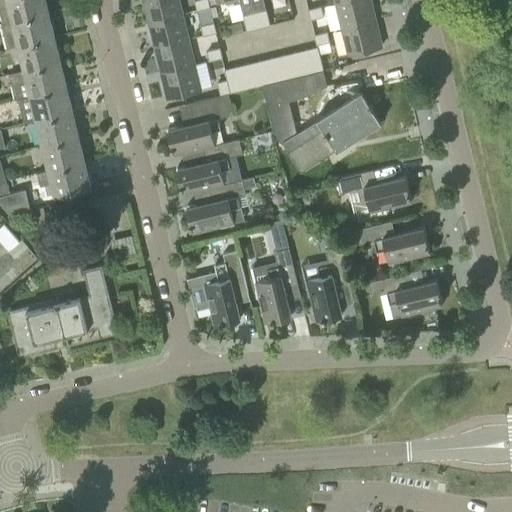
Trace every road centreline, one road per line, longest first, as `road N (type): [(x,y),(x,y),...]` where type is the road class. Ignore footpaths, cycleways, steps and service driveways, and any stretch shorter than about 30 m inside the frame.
road 1 (residential): [(180,367),(482,352),(496,337),(421,0)]
road 2 (residential): [(11,478),(511,445)]
road 3 (residential): [(180,367),(99,0)]
road 4 (residential): [(0,408),(180,367)]
